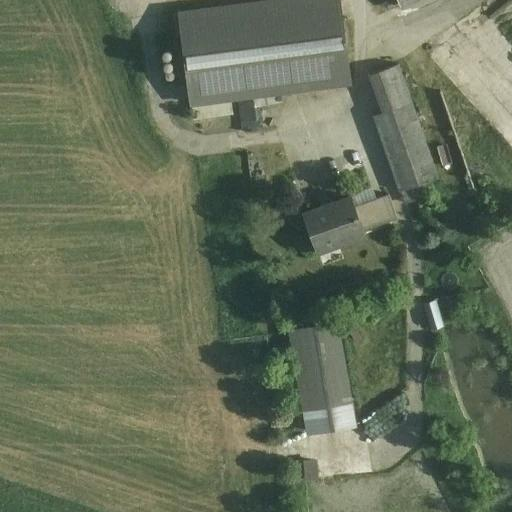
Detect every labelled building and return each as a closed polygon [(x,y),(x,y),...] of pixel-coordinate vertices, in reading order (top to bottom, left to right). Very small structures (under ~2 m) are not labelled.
[(277,0),(178,13),(190,103),(350,82),(339,0),(277,0)] [(370,74),(383,112),(411,102),(398,64),(370,74)] [(411,102),(383,112),(374,115),(400,191),(438,177),(411,102)] [(375,202),(355,209),(363,230),(397,218),(388,194),(374,198),(375,202)] [(363,230),(355,209),(351,196),(303,213),(317,251),(364,234),(363,230)] [(445,295),(431,300),(440,325),(454,320),(445,295)] [(338,323),(289,331),(303,414),(352,406),(338,323)]
